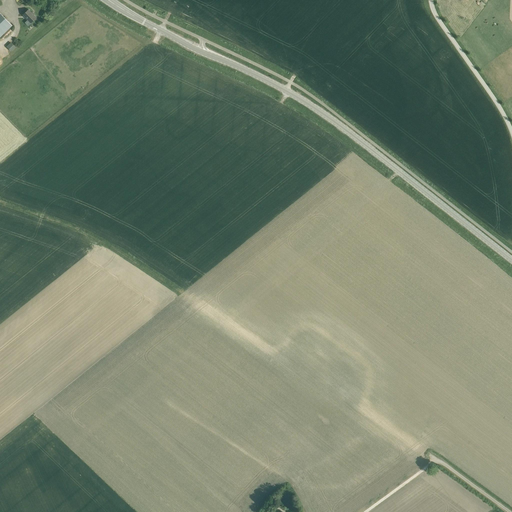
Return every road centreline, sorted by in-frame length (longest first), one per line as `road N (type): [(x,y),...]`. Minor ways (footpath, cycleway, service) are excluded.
road 1 (secondary): [(511,259),(302,100),(107,0)]
road 2 (track): [(0,201),(82,231),(180,292)]
road 3 (unclassified): [(511,134),(431,0)]
